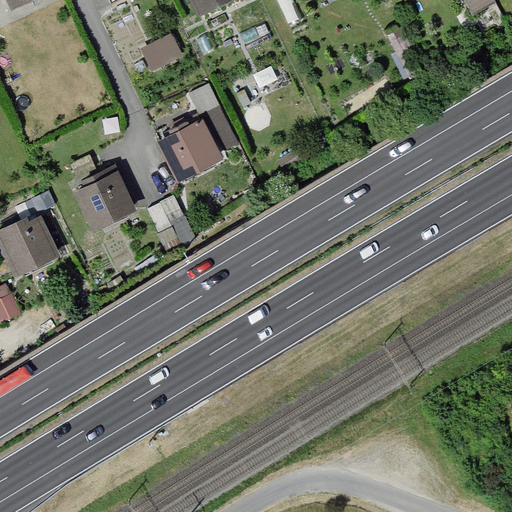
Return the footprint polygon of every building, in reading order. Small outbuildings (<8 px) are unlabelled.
[(2,0),(11,15),(40,0),(2,0)] [(236,0),(187,0),(196,18),(236,0)] [(459,0),(470,20),(496,6),(492,0),(459,0)] [(170,35),(138,50),(150,74),(182,59),(170,35)] [(402,40),(389,47),(407,83),(421,77),(402,40)] [(207,86),(187,97),(197,117),(200,115),(223,158),(240,149),(207,86)] [(118,119),(100,121),(102,140),(120,138),(118,119)] [(199,121),(155,144),(176,185),(221,161),(199,121)] [(299,148),(275,163),(284,177),(308,163),(299,148)] [(88,157),(69,167),(75,179),(94,169),(88,157)] [(111,171),(69,192),(92,236),(134,215),(111,171)] [(222,194),(210,201),(218,215),(231,207),(222,194)] [(173,198),(145,212),(168,258),(197,244),(173,198)] [(27,220),(0,232),(0,253),(14,281),(57,259),(38,221),(29,225),(27,220)] [(1,293),(0,293),(0,327),(19,318),(9,298),(5,300),(1,293)]
